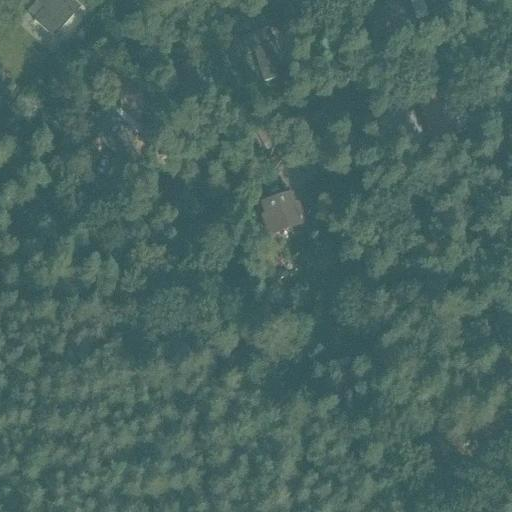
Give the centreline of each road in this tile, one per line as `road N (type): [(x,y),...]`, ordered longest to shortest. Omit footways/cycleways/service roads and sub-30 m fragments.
road 1 (track): [(360,511),(270,403),(146,295),(0,145)]
road 2 (track): [(107,255),(197,160),(343,108)]
road 3 (track): [(312,5),(373,186)]
road 4 (track): [(0,298),(146,295)]
